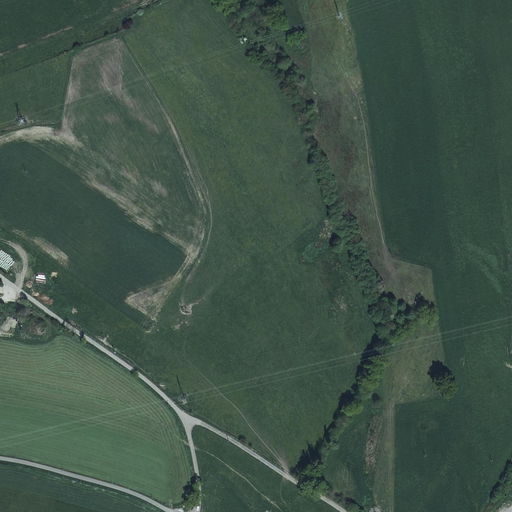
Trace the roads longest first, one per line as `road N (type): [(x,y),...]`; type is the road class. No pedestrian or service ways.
road 1 (unclassified): [(0,276),(131,368),(184,417),(198,484),(195,511)]
road 2 (track): [(476,0),(511,313)]
